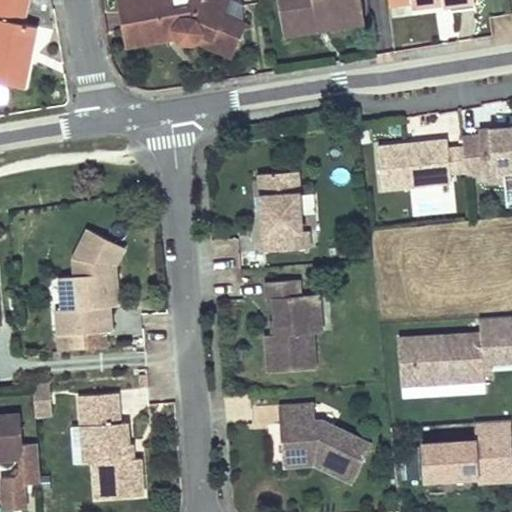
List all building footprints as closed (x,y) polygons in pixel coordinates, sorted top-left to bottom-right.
[(29,0),(0,0),(0,2),(24,8),(28,9),(29,0)] [(120,0),(123,15),(130,14),(127,0),(120,0)] [(127,0),(130,14),(123,15),(128,45),(167,39),(166,32),(174,31),(176,38),(179,42),(182,44),(185,46),(189,47),(195,46),(199,44),(202,42),(223,48),(231,23),(215,18),(219,2),(211,0),(127,0)] [(277,0),(284,36),(319,30),(316,17),(362,9),(364,9),(362,0),(277,0)] [(446,1),(415,5),(416,11),(447,6),(446,1)] [(24,8),(0,2),(0,82),(25,88),(37,27),(21,23),(24,8)] [(238,25),(242,7),(219,2),(215,18),(231,23),(223,48),(202,42),(199,44),(195,46),(189,47),(229,58),(238,25)] [(362,9),(316,17),(319,30),(365,23),(362,9)] [(472,132),(455,134),(456,145),(458,168),(459,174),(476,172),(477,180),(497,178),(496,171),(496,166),(511,164),(511,122),(482,126),(483,131),(472,132)] [(440,137),(370,144),(375,186),(444,179),(443,169),(441,146),(440,137)] [(456,145),(441,146),(443,169),(458,168),(456,145)] [(283,171),(246,174),(247,197),(251,197),(253,212),(249,212),(251,251),(296,248),(294,231),(288,231),(283,171)] [(410,185),(412,215),(449,212),(447,182),(410,185)] [(46,311),(48,337),(100,333),(99,309),(96,276),(106,275),(105,268),(114,249),(78,231),(63,260),(65,277),(49,278),(52,311),(46,311)] [(99,309),(108,308),(106,275),(96,276),(99,309)] [(253,335),(256,372),(303,368),(300,332),(299,314),(308,314),(306,294),(287,296),(286,279),(254,282),(255,299),(261,298),(264,334),(253,335)] [(309,332),(308,314),(299,314),(300,332),(309,332)] [(481,332),(399,337),(401,362),(413,361),(415,383),(485,379),(485,372),(484,362),(491,361),(511,359),(511,315),(480,317),(481,332)] [(401,362),(402,384),(415,383),(413,361),(401,362)] [(485,372),(492,371),(491,361),(484,362),(485,372)] [(51,382),(35,383),(37,415),(54,413),(51,382)] [(120,391),(88,393),(90,423),(84,424),(86,444),(94,443),(95,459),(98,497),(145,494),(142,457),(132,457),(129,420),(122,421),(120,391)] [(267,407),(271,459),(299,457),(304,460),(302,464),(342,482),(360,444),(310,421),(304,421),(302,405),(267,407)] [(0,456),(19,455),(23,440),(21,410),(0,411),(0,456)] [(505,439),(504,419),(468,421),(469,440),(415,444),(417,478),(471,474),(471,479),(508,477),(507,459),(500,459),(499,440),(505,439)] [(84,424),(74,424),(76,460),(86,460),(86,444),(84,424)] [(23,440),(19,455),(20,466),(14,472),(1,473),(3,506),(25,505),(24,480),(39,479),(36,439),(23,440)] [(94,443),(86,444),(86,460),(95,459),(94,443)] [(271,466),(302,464),(304,460),(299,457),(271,459),(271,466)]
